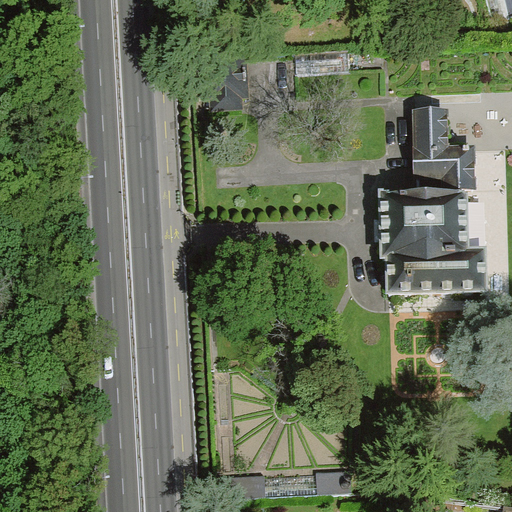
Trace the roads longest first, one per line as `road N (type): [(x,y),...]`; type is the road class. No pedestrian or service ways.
road 1 (primary): [(166,511),(137,0)]
road 2 (primary): [(95,0),(123,511)]
